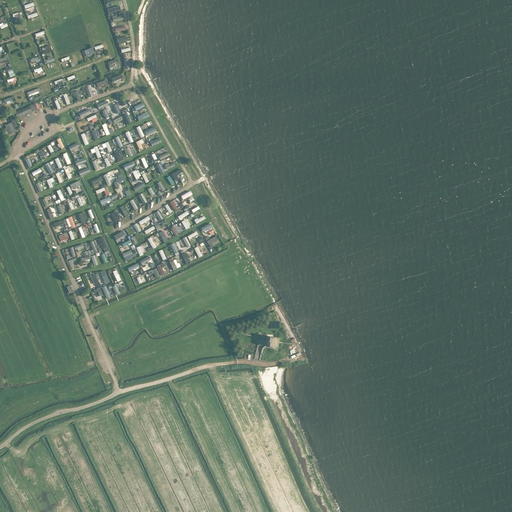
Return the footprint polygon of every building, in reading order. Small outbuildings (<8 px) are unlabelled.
[(10,22),(2,24),(4,31),(12,28),(10,22)] [(90,28),(91,32),(98,31),(97,24),(95,25),(96,27),(90,28)] [(93,41),(83,45),(85,50),(95,47),(93,41)] [(44,55),(45,59),(48,58),(49,61),(55,59),(53,52),(51,53),(51,50),(47,51),(48,53),(44,55)] [(69,55),(72,54),(71,50),(61,52),(63,59),(70,58),(69,55)] [(14,59),(17,67),(27,64),(24,55),(22,56),(21,53),(13,55),(14,58),(14,59)] [(106,74),(96,78),(99,88),(106,85),(104,79),(108,78),(106,74)] [(77,95),(84,93),(81,85),(74,87),(77,95)] [(19,97),(27,93),(24,87),(17,91),(19,97)] [(131,97),(140,93),(137,88),(128,93),(131,97)] [(3,94),(5,99),(13,95),(13,94),(17,93),(15,90),(3,94)] [(43,95),(31,100),(33,106),(45,101),(43,95)] [(30,103),(15,110),(17,114),(32,108),(30,103)] [(139,116),(150,111),(148,106),(137,111),(139,116)] [(87,111),(89,115),(97,112),(95,107),(87,111)] [(11,120),(4,123),(8,132),(15,129),(13,125),(17,123),(13,114),(9,115),(11,120)] [(106,130),(110,128),(106,118),(102,119),(106,130)] [(156,124),(154,119),(146,122),(149,127),(156,124)] [(102,146),(103,145),(104,148),(106,147),(103,137),(98,139),(99,143),(101,143),(102,146)] [(33,160),(32,157),(38,155),(36,150),(25,154),(29,162),(33,160)] [(140,153),(145,163),(149,161),(144,151),(140,153)] [(127,167),(132,165),(131,162),(135,160),(133,156),(124,160),(127,167)] [(31,167),(33,171),(43,167),(41,163),(31,167)] [(179,169),(183,168),(181,164),(172,168),(176,177),(181,175),(179,169)] [(94,179),(103,175),(101,171),(92,175),(94,179)] [(142,177),(138,180),(137,178),(133,180),(135,184),(146,179),(144,176),(142,177)] [(60,184),(56,186),(62,196),(65,194),(60,184)] [(191,185),(180,190),(182,194),(193,189),(191,185)] [(52,194),(49,196),(47,193),(51,192),(50,190),(43,193),(47,201),(54,198),(52,194)] [(124,199),(121,201),(123,207),(122,208),(124,212),(129,210),(124,199)] [(155,206),(161,216),(165,214),(158,204),(155,206)] [(196,218),(206,214),(204,209),(194,213),(196,218)] [(140,219),(151,215),(149,210),(138,213),(140,219)] [(201,221),(203,226),(213,222),(211,218),(201,221)] [(117,229),(121,236),(129,232),(125,225),(117,229)] [(130,235),(119,239),(122,246),(131,242),(130,239),(132,238),(130,235)] [(171,239),(173,244),(172,244),(174,249),(179,247),(175,237),(171,239)] [(145,248),(141,240),(136,242),(140,251),(145,248)] [(163,255),(167,253),(163,244),(156,247),(157,248),(153,250),(155,253),(157,252),(159,257),(162,255),(160,250),(161,250),(163,255)] [(161,269),(169,266),(167,257),(158,260),(161,269)] [(131,266),(139,262),(136,258),(128,262),(131,266)] [(149,275),(160,271),(157,263),(147,267),(149,273),(148,273),(149,275)] [(99,267),(101,270),(104,277),(109,275),(104,265),(99,267)] [(265,335),(265,343),(275,343),(275,334),(266,334),(266,335),(265,335)]
